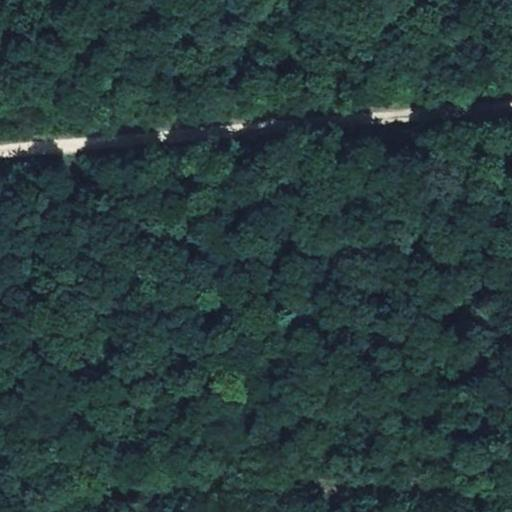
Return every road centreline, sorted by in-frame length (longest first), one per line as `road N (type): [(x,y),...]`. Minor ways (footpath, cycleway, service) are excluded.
road 1 (track): [(0,150),(511,105)]
road 2 (track): [(109,500),(63,145)]
road 3 (track): [(276,0),(286,125)]
